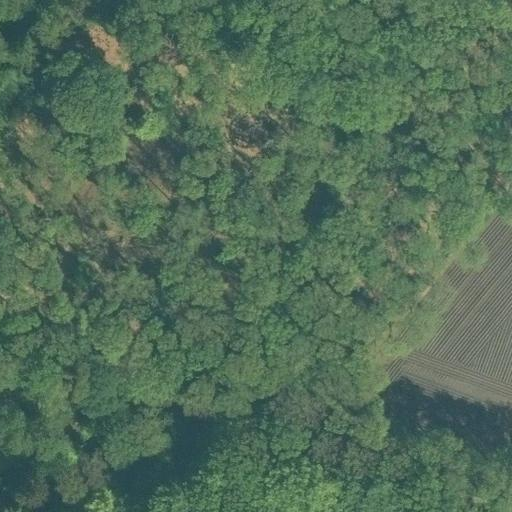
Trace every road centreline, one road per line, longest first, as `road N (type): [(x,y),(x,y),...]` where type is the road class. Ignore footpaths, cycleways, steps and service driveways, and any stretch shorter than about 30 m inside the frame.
road 1 (track): [(233,386),(443,0)]
road 2 (track): [(233,386),(511,486)]
road 3 (track): [(166,511),(233,386)]
